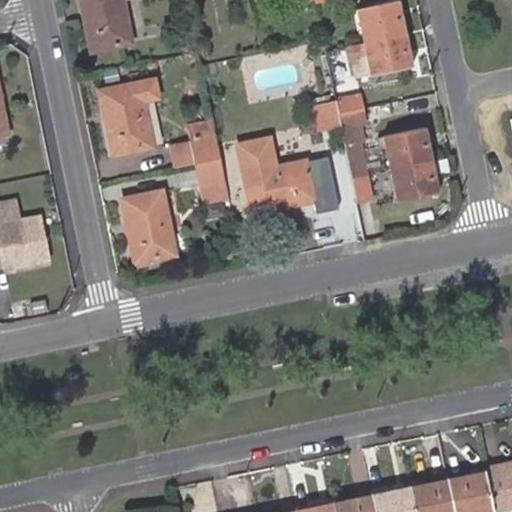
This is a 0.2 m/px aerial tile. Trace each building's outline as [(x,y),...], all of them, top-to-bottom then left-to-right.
[(81,0),(85,16),(91,15),(88,0),(81,0)] [(88,0),(91,15),(85,16),(93,48),(130,40),(121,0),(88,0)] [(402,49),(395,14),(391,15),(388,1),(355,8),(361,40),(348,43),(351,60),(354,59),(364,56),(368,71),(368,74),(400,67),(397,51),(402,49)] [(406,67),(402,49),(397,51),(400,67),(406,67)] [(364,56),(354,59),(357,73),(368,71),(364,56)] [(111,117),(106,117),(113,151),(151,142),(143,102),(160,98),(156,77),(138,81),(105,89),(111,117)] [(100,90),(106,117),(111,117),(105,89),(100,90)] [(333,99),(339,124),(339,127),(356,123),(364,121),(358,91),(333,97),(333,99)] [(317,129),(339,124),(333,99),(311,103),(317,129)] [(209,119),(184,124),(187,138),(212,133),(209,119)] [(356,123),(339,127),(349,175),(362,171),(356,139),(359,139),(356,123)] [(417,143),(422,142),(419,128),(413,129),(417,143)] [(428,174),(422,142),(417,143),(413,129),(381,134),(393,201),(426,193),(423,175),(428,174)] [(223,180),(212,133),(187,138),(193,161),(198,186),(223,180)] [(187,138),(170,142),(175,165),(193,161),(187,138)] [(281,200),(282,207),(313,199),(305,161),(243,174),(250,207),(281,200)] [(368,200),(362,171),(349,175),(355,202),(368,200)] [(432,191),(428,174),(423,175),(426,193),(432,191)] [(223,180),(198,186),(201,202),(227,197),(223,180)] [(136,228),(130,229),(137,259),(173,251),(161,190),(129,197),(136,228)] [(125,198),(130,229),(136,228),(129,197),(125,198)] [(252,214),(282,207),(281,200),(250,207),(252,214)] [(37,217),(0,223),(0,253),(3,268),(45,260),(37,217)] [(511,511),(511,465),(484,472),(492,510),(492,511),(511,511)] [(484,472),(446,479),(452,511),(492,511),(492,510),(484,472)] [(408,487),(412,511),(452,511),(446,479),(408,487)] [(370,495),(373,511),(412,511),(408,487),(370,495)] [(333,502),(334,511),(373,511),(370,495),(333,502)] [(334,511),(333,502),(295,510),(295,511),(334,511)]
